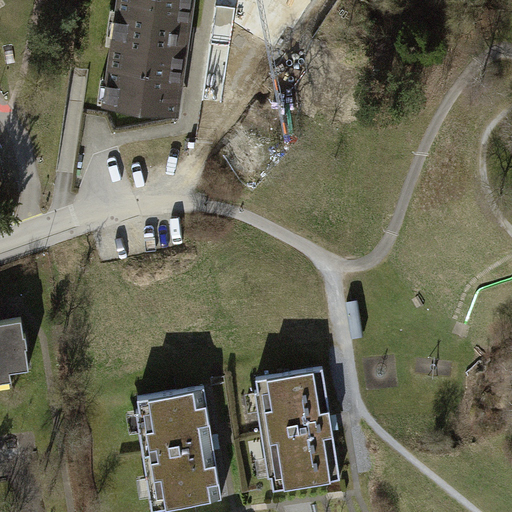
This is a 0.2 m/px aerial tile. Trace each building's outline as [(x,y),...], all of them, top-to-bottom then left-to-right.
[(196,0),(115,0),(102,107),(182,117),(196,0)] [(269,0),(262,19),(303,35),(314,7),(295,0),(269,0)] [(255,17),(226,89),(273,108),(303,35),(262,19),(255,17)] [(20,320),(0,322),(0,376),(27,373),(20,320)] [(325,368),(258,380),(277,488),(344,476),(335,421),(325,368)] [(136,395),(155,510),(230,497),(211,382),(136,395)]
